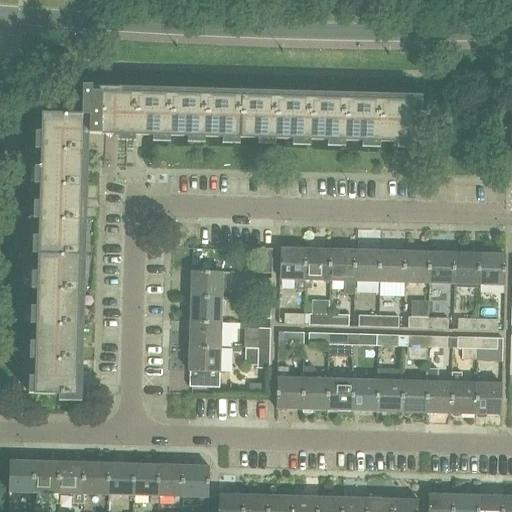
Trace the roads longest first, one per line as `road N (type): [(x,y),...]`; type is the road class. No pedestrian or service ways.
road 1 (residential): [(130,438),(137,207),(511,216)]
road 2 (secondary): [(0,19),(511,35)]
road 3 (residential): [(511,446),(166,439)]
road 4 (residential): [(130,438),(0,434)]
